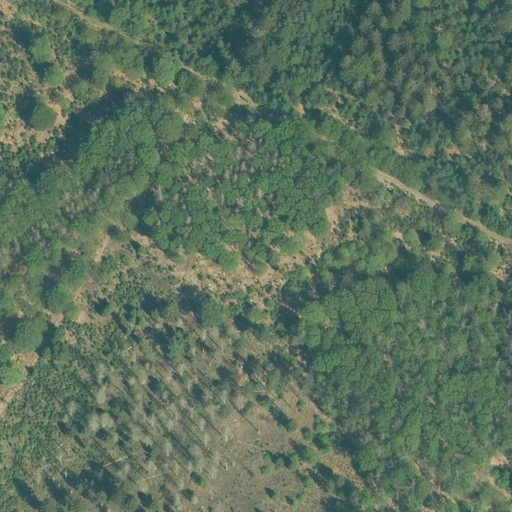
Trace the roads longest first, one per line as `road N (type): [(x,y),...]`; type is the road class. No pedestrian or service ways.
road 1 (track): [(511,246),(213,89)]
road 2 (track): [(213,89),(50,0)]
